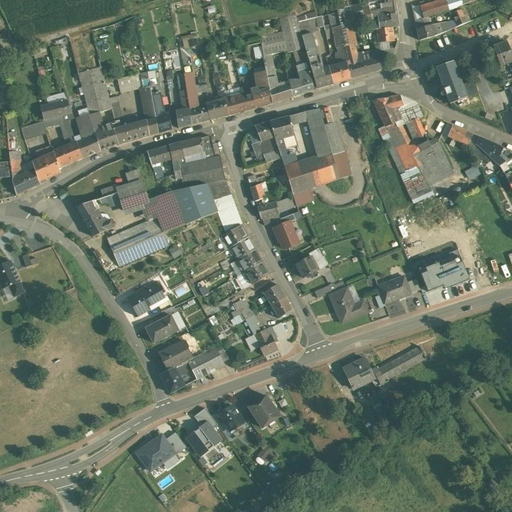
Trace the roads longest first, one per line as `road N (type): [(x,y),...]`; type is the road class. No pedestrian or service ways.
road 1 (residential): [(165,408),(138,351),(68,246),(17,209)]
road 2 (residential): [(223,124),(247,211),(319,354)]
road 3 (residential): [(17,209),(114,155),(223,124)]
road 4 (tertiary): [(319,354),(511,291)]
road 5 (tertiary): [(165,408),(319,354)]
road 6 (track): [(127,0),(130,15),(0,49)]
road 7 (residential): [(223,124),(360,88)]
road 8 (tertiary): [(55,471),(165,408)]
